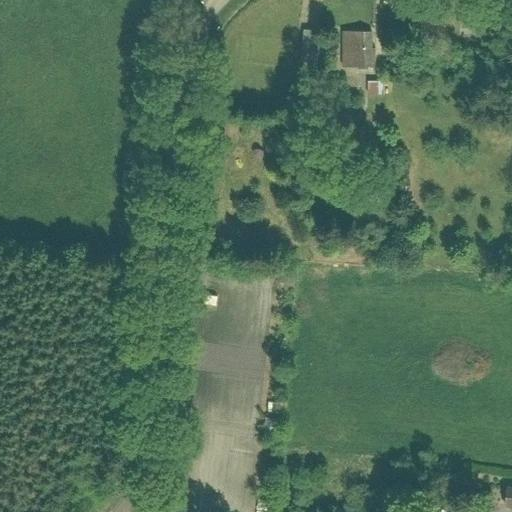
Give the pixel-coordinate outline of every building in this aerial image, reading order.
[(375,49),(371,49),(371,31),(342,31),(342,67),(371,67),(375,67),(375,49)] [(318,32),(306,32),(304,71),(316,71),(318,32)] [(368,81),(368,95),(384,96),(384,81),(368,81)] [(121,188),(145,189),(148,171),(122,170),(121,188)] [(352,187),(392,190),(394,174),(353,171),(352,187)] [(406,187),(393,186),(393,200),(406,200),(406,187)] [(382,192),(370,191),(369,200),(381,201),(382,192)]
